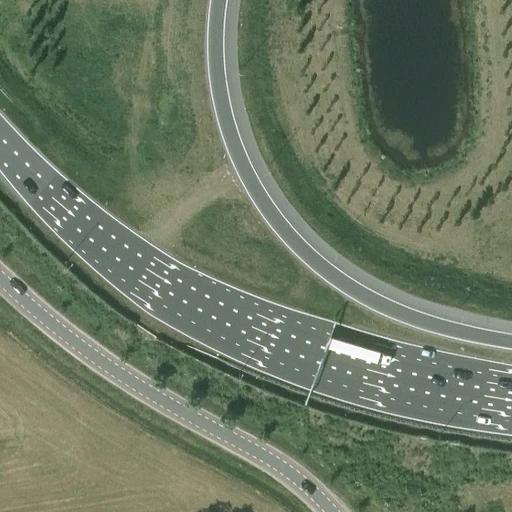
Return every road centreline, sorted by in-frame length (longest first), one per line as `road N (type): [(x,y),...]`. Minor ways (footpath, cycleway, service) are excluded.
road 1 (motorway): [(0,144),(89,228),(220,314),(317,355),(511,402)]
road 2 (motorway): [(511,342),(391,310),(317,266),(285,235),(254,193),(221,109),(218,0)]
road 3 (tertiary): [(0,278),(80,348),(279,468),(328,511)]
